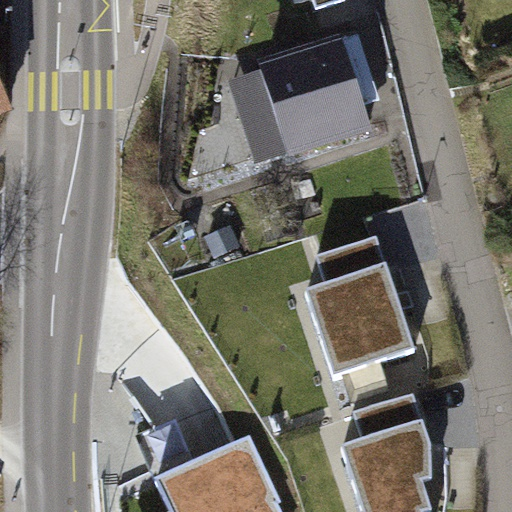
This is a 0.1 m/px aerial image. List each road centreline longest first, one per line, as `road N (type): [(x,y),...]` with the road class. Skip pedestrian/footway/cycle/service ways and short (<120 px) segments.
road 1 (residential): [(413,0),(498,370),(505,511)]
road 2 (primary): [(55,511),(64,236)]
road 3 (primary): [(64,236),(71,0)]
